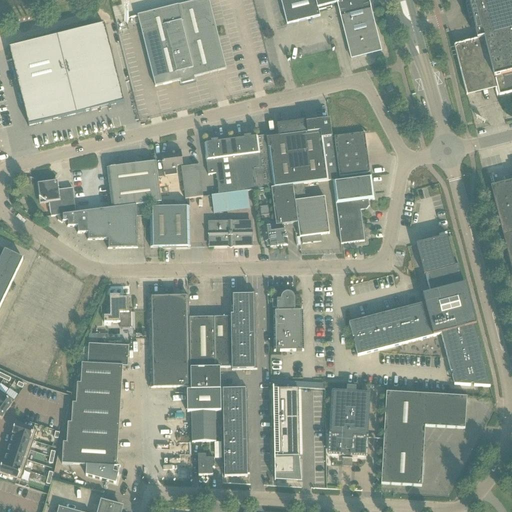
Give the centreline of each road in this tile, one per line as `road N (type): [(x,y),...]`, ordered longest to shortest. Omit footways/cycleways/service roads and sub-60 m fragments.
road 1 (unclassified): [(0,205),(83,267),(100,271),(372,263),(386,251),(404,162)]
road 2 (unclassified): [(350,81),(17,162),(0,177)]
road 3 (unclassified): [(444,153),(511,400)]
road 4 (unclassified): [(350,506),(178,491),(154,497),(145,511)]
road 5 (unclassified): [(511,430),(488,488),(458,508),(350,506)]
